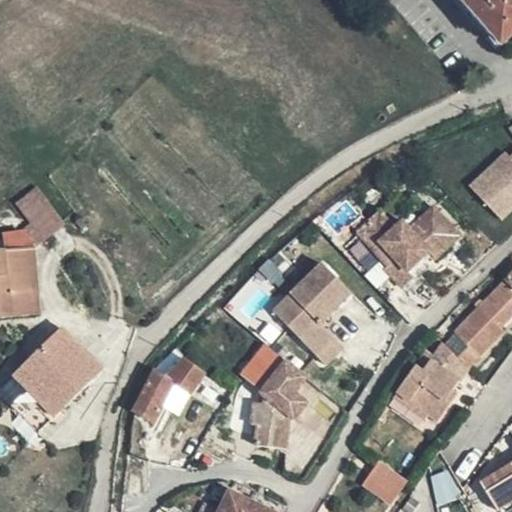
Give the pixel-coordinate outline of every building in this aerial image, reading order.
[(511,28),(511,0),(459,0),(496,43),(511,28)] [(511,160),(511,161),(507,155),(471,188),(476,194),(511,171),(511,160)] [(511,171),(476,194),(498,217),(511,203),(511,171)] [(33,227),(24,234),(33,247),(59,227),(33,193),(18,206),(33,227)] [(417,232),(439,218),(433,210),(410,230),(401,221),(394,228),(382,214),(362,230),(384,255),(389,251),(417,232)] [(459,241),(439,218),(417,232),(389,251),(384,255),(392,263),(386,267),(405,287),(415,280),(408,272),(430,254),(436,261),(459,241)] [(0,236),(0,252),(33,250),(33,247),(24,234),(0,236)] [(33,250),(0,252),(0,316),(37,314),(33,250)] [(318,323),(351,294),(321,263),(272,311),(302,342),(318,323)] [(511,273),(444,343),(468,367),(503,332),(499,327),(511,314),(511,273)] [(332,337),(318,323),(302,342),(314,355),(332,337)] [(57,410),(99,372),(61,331),(19,369),(57,410)] [(340,347),(332,337),(314,355),(322,364),(340,347)] [(453,390),(469,368),(468,367),(444,343),(442,341),(431,356),(422,369),(416,364),(392,397),(407,408),(411,402),(429,415),(437,421),(449,404),(444,400),(453,390)] [(245,412),(247,413),(261,394),(287,361),(267,344),(242,373),(261,389),(258,393),(253,394),(245,412)] [(204,375),(172,351),(155,367),(132,411),(155,424),(163,408),(176,387),(189,395),(204,375)] [(422,369),(431,356),(425,351),(416,364),(422,369)] [(288,386),(301,373),(287,361),(261,394),(247,413),(250,413),(244,434),(271,444),(282,415),(285,416),(300,398),(288,386)] [(176,387),(163,408),(178,417),(189,395),(176,387)] [(457,394),(453,390),(444,400),(449,404),(457,394)] [(425,421),(429,415),(411,402),(407,408),(425,421)] [(404,482),(380,464),(366,483),(391,500),(404,482)] [(511,464),(480,482),(497,510),(510,504),(511,502),(511,464)] [(269,511),(229,492),(219,511),(269,511)] [(406,511),(413,511),(419,504),(411,498),(403,509),(406,511)]
